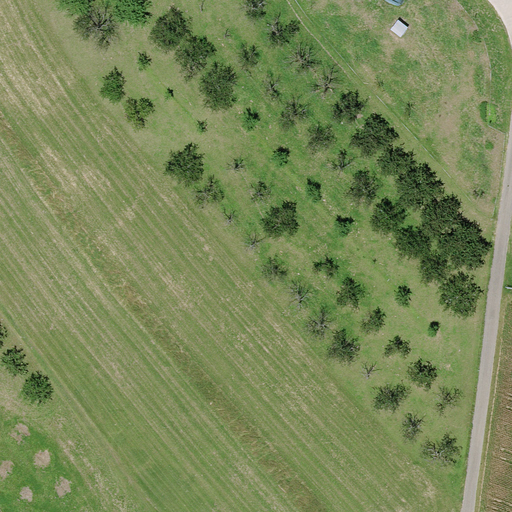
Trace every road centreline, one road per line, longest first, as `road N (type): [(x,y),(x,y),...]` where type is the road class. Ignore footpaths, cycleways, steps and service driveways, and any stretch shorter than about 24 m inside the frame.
road 1 (unclassified): [(511,118),(462,511)]
road 2 (track): [(0,301),(149,511)]
